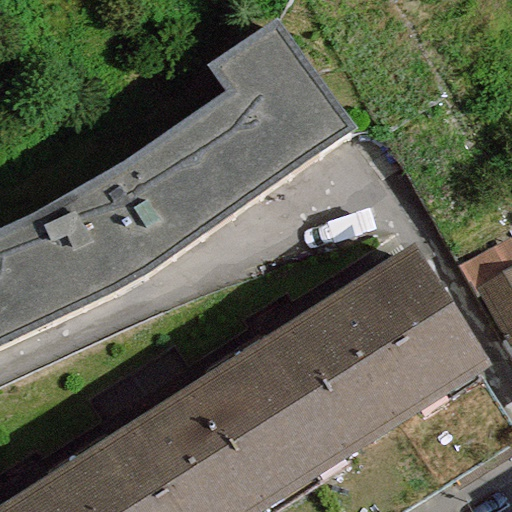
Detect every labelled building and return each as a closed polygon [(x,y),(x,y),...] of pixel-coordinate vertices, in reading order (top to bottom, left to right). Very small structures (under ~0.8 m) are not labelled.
[(0,346),(138,283),(349,139),(282,24),(214,70),(229,95),(87,195),(0,235),(0,346)] [(511,234),(466,261),(480,286),(511,267),(511,234)] [(239,511),(479,359),(410,252),(3,511),(239,511)] [(511,267),(480,286),(511,340),(511,267)] [(406,511),(511,446),(511,411),(479,359),(239,511),(406,511)]
